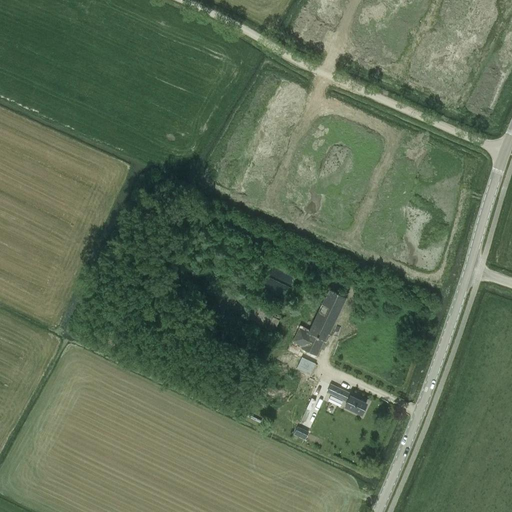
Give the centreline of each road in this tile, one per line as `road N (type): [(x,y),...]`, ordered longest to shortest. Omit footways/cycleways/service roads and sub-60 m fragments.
road 1 (unclassified): [(503,154),(178,0)]
road 2 (tertiary): [(379,511),(469,268)]
